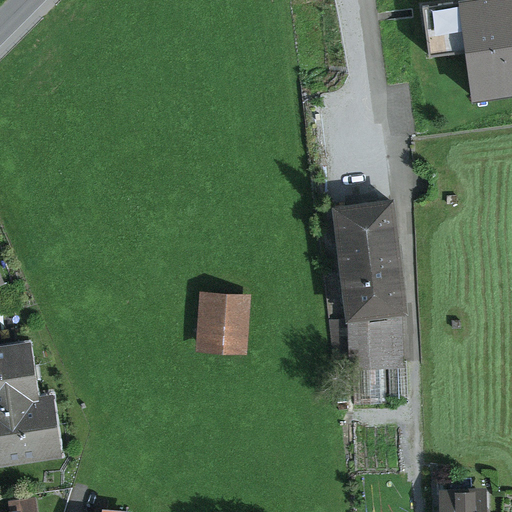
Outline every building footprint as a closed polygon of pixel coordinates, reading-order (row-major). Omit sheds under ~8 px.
[(476,97),(511,91),(511,0),(493,0),(495,15),(466,19),(464,4),(427,9),(433,53),(470,48),(476,97)] [(392,188),(334,195),(348,312),(406,305),(392,188)] [(254,282),(205,281),(203,338),(252,339),(254,282)] [(0,455),(54,450),(48,396),(32,398),(27,346),(0,348),(0,455)] [(482,511),(482,489),(443,491),(444,511),(482,511)] [(46,511),(46,497),(28,498),(29,508),(0,510),(0,511),(46,511)] [(78,511),(126,511),(128,499),(103,498),(103,507),(79,505),(78,511)]
